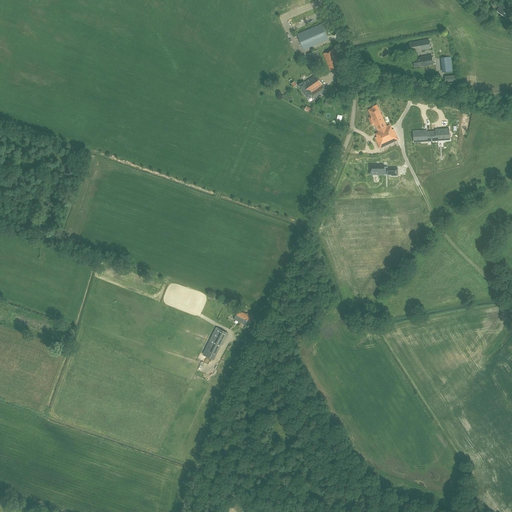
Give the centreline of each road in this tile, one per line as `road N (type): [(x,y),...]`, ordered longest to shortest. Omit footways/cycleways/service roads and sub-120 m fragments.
road 1 (unclassified): [(181,511),(206,441),(348,142),(353,69)]
road 2 (track): [(403,142),(445,236),(511,297)]
road 3 (unclassified): [(511,107),(353,69)]
